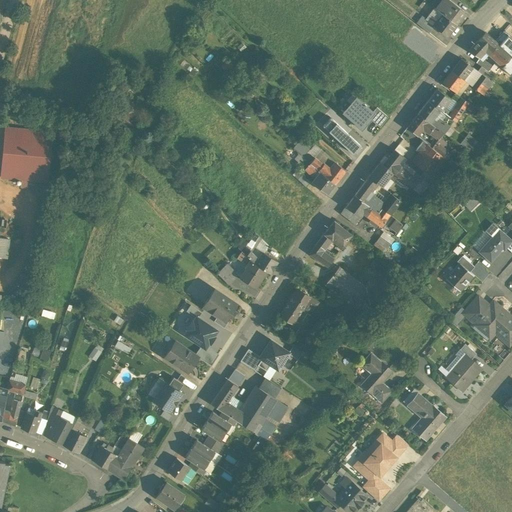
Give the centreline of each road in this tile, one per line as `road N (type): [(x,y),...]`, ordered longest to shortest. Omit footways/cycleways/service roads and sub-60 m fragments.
road 1 (residential): [(500,0),(323,219),(150,482),(114,511)]
road 2 (residential): [(71,511),(91,500),(98,483),(91,472),(0,432)]
